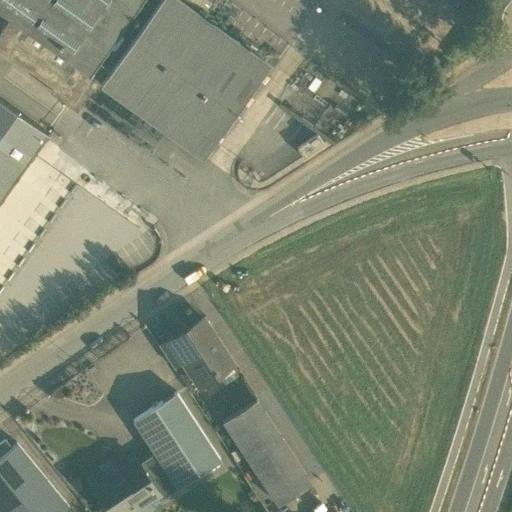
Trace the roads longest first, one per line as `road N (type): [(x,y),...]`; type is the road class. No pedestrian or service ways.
road 1 (residential): [(429,139),(203,270),(0,405)]
road 2 (unknown): [(186,214),(337,0)]
road 3 (secondary): [(474,511),(511,389)]
